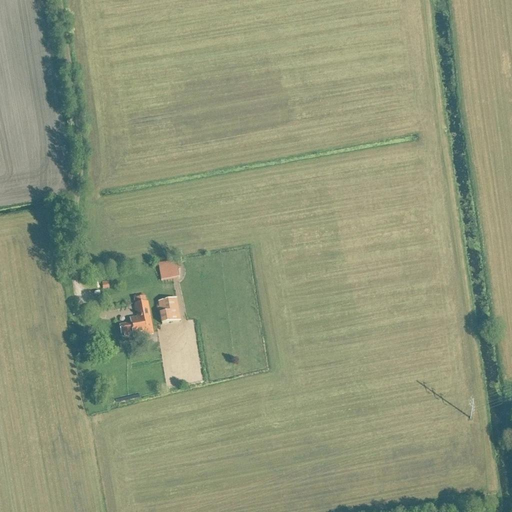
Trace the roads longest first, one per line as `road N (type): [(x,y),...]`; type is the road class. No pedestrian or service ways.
road 1 (track): [(423,0),(492,497)]
road 2 (track): [(61,0),(79,145),(72,234),(80,296)]
